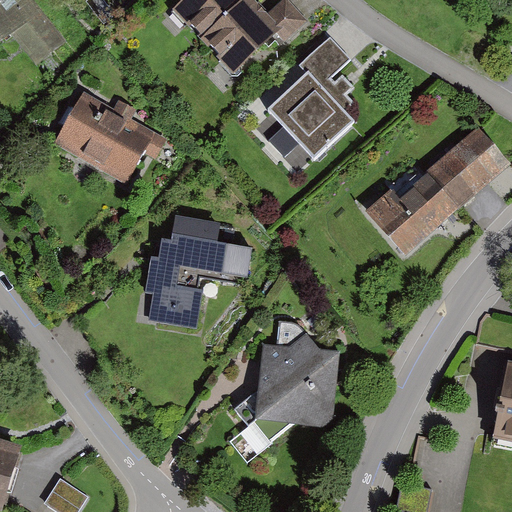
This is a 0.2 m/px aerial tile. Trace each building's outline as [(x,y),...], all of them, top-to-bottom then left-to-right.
[(10,0),(0,0),(0,33),(11,24),(21,36),(33,26),(49,48),(57,40),(29,0),(13,0),(12,1),(10,0)] [(181,0),(181,1),(191,14),(186,19),(205,38),(241,0),(181,0)] [(280,37),(301,16),(285,0),(281,0),(264,17),(245,0),(241,0),(205,38),(221,55),(226,49),(235,62),(273,29),(280,37)] [(108,11),(103,3),(94,11),(99,18),(108,11)] [(267,109),(312,154),(351,119),(341,108),(348,99),(341,93),(348,85),(339,75),(332,81),(326,75),(346,56),(329,34),(307,54),(314,63),(267,109)] [(78,94),(55,138),(124,178),(148,133),(125,120),(131,109),(116,101),(110,111),(78,94)] [(366,207),(401,250),(456,202),(503,161),(477,130),(425,172),(418,162),(366,207)] [(202,221),(173,216),(169,243),(161,239),(156,269),(147,265),(144,289),(160,294),(158,316),(195,324),(200,289),(193,286),(194,274),(243,282),(248,249),(215,243),(215,234),(202,231),(202,221)] [(332,309),(325,300),(318,310),(323,316),(332,309)] [(259,386),(234,406),(247,425),(253,420),(267,440),(294,420),(327,422),(331,387),(327,378),(336,373),(337,351),(317,348),(293,321),(276,320),(274,343),(261,342),(259,361),(265,361),(259,386)] [(511,367),(509,367),(495,436),(511,439),(511,367)] [(0,443),(0,494),(14,448),(0,443)] [(52,511),(82,511),(89,491),(59,481),(49,511),(52,511)] [(407,483),(399,481),(397,510),(403,511),(410,511),(425,511),(429,488),(407,483)]
